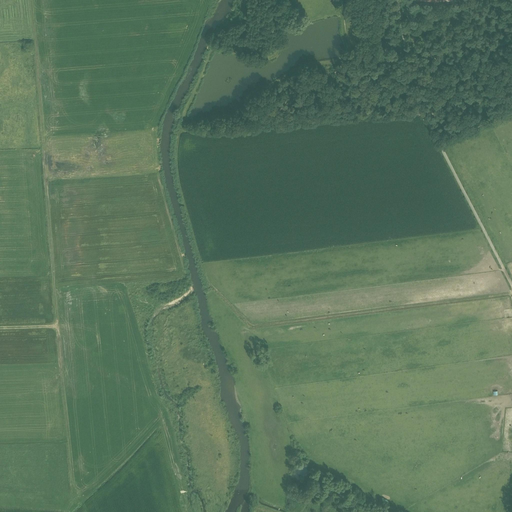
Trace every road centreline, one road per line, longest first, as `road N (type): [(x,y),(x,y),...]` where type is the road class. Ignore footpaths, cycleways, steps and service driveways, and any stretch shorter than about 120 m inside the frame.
road 1 (track): [(361,55),(304,103),(184,118),(176,129),(174,156),(204,274),(252,324),(511,292)]
road 2 (track): [(0,328),(58,325),(35,0)]
road 3 (track): [(397,11),(412,113),(423,119),(511,290)]
road 4 (track): [(412,113),(176,129)]
